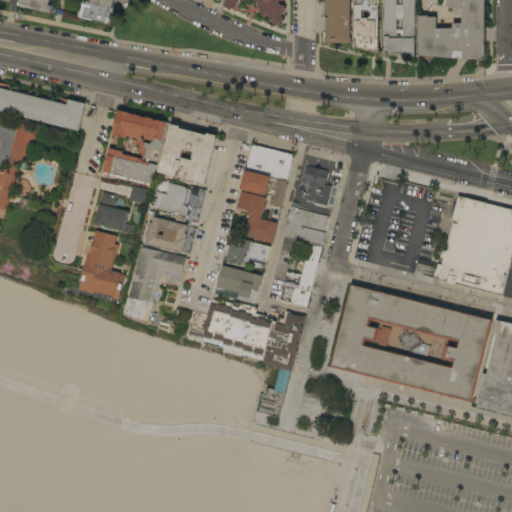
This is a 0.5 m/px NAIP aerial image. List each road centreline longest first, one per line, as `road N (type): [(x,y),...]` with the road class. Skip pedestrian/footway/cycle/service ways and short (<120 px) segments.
road 1 (tertiary): [(257,113),(272,130),(511,187)]
road 2 (residential): [(69,259),(117,68)]
road 3 (residential): [(245,111),(199,301)]
road 4 (residential): [(334,267),(511,311)]
road 5 (primary): [(117,68),(126,83),(257,113)]
road 6 (primary): [(300,91),(151,63)]
road 7 (residential): [(173,0),(302,52)]
road 8 (residential): [(367,132),(334,267)]
